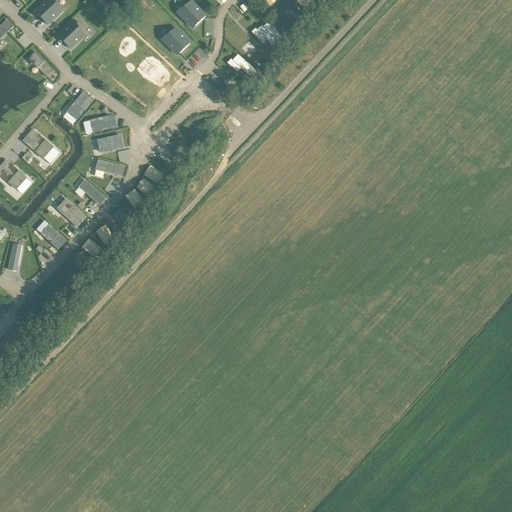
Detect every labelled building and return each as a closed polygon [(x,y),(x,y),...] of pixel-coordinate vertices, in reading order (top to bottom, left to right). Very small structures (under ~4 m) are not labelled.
[(59,4),(54,0),(48,0),(41,7),(43,9),(38,14),(48,25),(63,11),(58,6),(59,4)] [(309,13),(317,4),(313,0),(299,0),(298,2),(309,13)] [(189,21),(195,27),(206,17),(192,2),(186,7),(185,6),(177,13),(187,23),(189,21)] [(292,22),(297,27),(302,20),(297,16),(297,17),(291,12),(287,16),(293,22),(292,22)] [(0,39),(13,27),(8,21),(0,28),(0,39)] [(82,29),(75,21),(64,31),(66,33),(60,39),(71,49),(86,35),(81,30),(82,29)] [(267,41),(272,46),(276,42),(278,44),(283,39),(268,23),(263,28),(262,26),(257,31),(267,41)] [(180,54),(191,44),(176,29),(171,34),(170,33),(162,40),(172,50),(174,48),(180,54)] [(38,69),(47,78),(53,71),(35,53),(36,54),(31,60),(39,68),(37,69),(37,70),(38,69)] [(240,68),(241,69),(252,79),(257,73),(238,55),(233,61),(240,68)] [(261,60),(256,65),(265,73),(269,69),(261,60)] [(121,66),(114,79),(120,81),(127,68),(121,66)] [(121,86),(127,91),(138,76),(131,71),(121,86)] [(259,74),(253,80),(258,84),(263,77),(259,74)] [(68,112),(72,115),(71,116),(73,118),(74,117),(77,120),(78,120),(93,102),(83,93),(68,112)] [(105,107),(102,112),(108,115),(111,111),(105,107)] [(116,128),(113,116),(91,121),(93,127),(92,127),(92,130),(93,129),(94,133),(116,128)] [(33,131),(24,141),(44,159),(47,155),(47,156),(49,154),(48,153),(53,148),(33,131)] [(98,140),(99,146),(98,147),(99,149),(100,149),(101,153),(123,148),(120,135),(98,140)] [(27,163),(31,158),(27,154),(22,159),(27,163)] [(23,182),(26,179),(6,161),(0,168),(0,174),(16,189),(21,184),(22,185),(23,183),(23,182)] [(96,170),(122,177),(125,168),(99,161),(96,170)] [(158,185),(165,175),(151,165),(144,175),(158,185)] [(150,197),(157,188),(143,178),(137,188),(150,197)] [(80,188),(100,206),(106,199),(86,181),(80,188)] [(135,189),(126,196),(135,210),(145,204),(135,189)] [(80,223),(81,223),(83,222),(83,221),(85,218),(67,201),(61,207),(79,224),(80,223)] [(86,207),(81,202),(77,206),(82,211),(86,207)] [(121,224),(126,228),(132,222),(127,218),(126,218),(121,213),(116,218),(122,223),(121,224)] [(104,246),(114,241),(107,225),(97,230),(104,246)] [(45,232),(42,235),(58,250),(67,241),(50,226),(46,230),(44,231),(45,232)] [(89,239),(82,248),(96,258),(103,249),(89,239)] [(14,244),(9,270),(17,271),(17,272),(22,247),(14,245),(14,244)] [(40,246),(36,250),(41,254),(44,250),(40,246)] [(75,254),(77,270),(85,269),(83,253),(75,254)]
